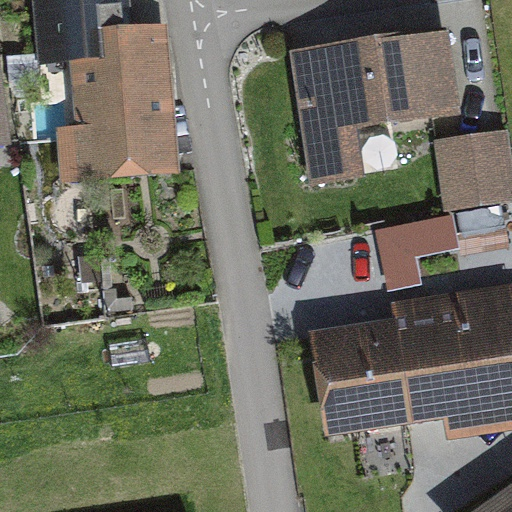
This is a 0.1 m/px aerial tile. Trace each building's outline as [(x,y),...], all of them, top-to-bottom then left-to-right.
[(113,7),(27,13),(30,57),(72,54),(78,137),(66,138),(68,173),(168,166),(160,39),(116,42),(113,7)] [(438,45),(301,63),(310,129),(446,111),(438,45)] [(499,145),(439,154),(447,205),(507,197),(499,145)] [(452,219),(378,233),(389,289),(419,284),(414,257),(458,248),(452,219)] [(400,341),(323,352),(333,429),(511,403),(511,301),(434,313),(432,301),(395,307),(400,341)] [(511,511),(511,495),(486,511),(511,511)]
